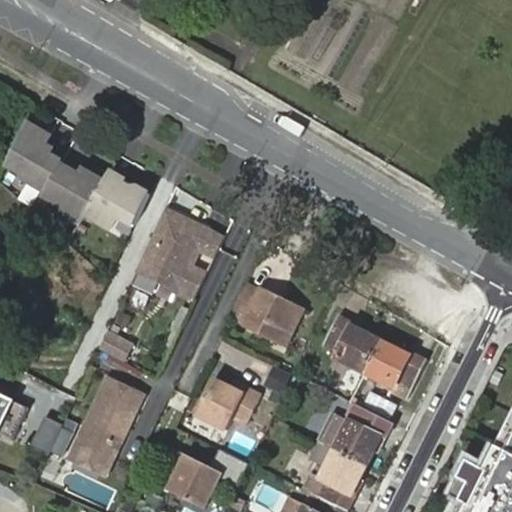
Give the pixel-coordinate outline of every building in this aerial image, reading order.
[(51,137),(27,123),(8,165),(13,169),(22,174),(27,181),(47,192),(44,196),(58,204),(66,215),(81,224),(86,215),(112,230),(118,220),(122,219),(136,227),(151,195),(112,173),(106,183),(85,171),(81,178),(62,166),(63,163),(50,155),(53,150),(46,145),(51,137)] [(511,182),(500,175),(484,201),(501,211),(511,192),(511,182)] [(223,241),(166,209),(144,257),(138,270),(193,301),(206,276),(190,269),(198,253),(213,260),(223,241)] [(262,293),(248,286),(236,311),(250,318),(247,325),(289,345),(307,308),(264,288),(262,293)] [(334,359),(366,375),(382,343),(369,335),(372,331),(343,316),(326,347),(337,354),(334,359)] [(111,330),(102,350),(129,362),(138,342),(111,330)] [(382,343),(366,375),(398,392),(401,385),(412,392),(429,360),(398,344),(394,348),(382,343)] [(282,394),(295,374),(280,364),(267,384),(282,394)] [(249,395),(236,388),(218,380),(201,415),(232,431),(238,419),(253,426),(267,396),(253,389),(249,395)] [(109,381),(69,461),(105,478),(145,399),(109,381)] [(239,382),(236,388),(249,395),(253,389),(239,382)] [(401,385),(398,392),(396,395),(407,401),(412,392),(401,385)] [(364,409),(392,424),(399,408),(372,394),(364,409)] [(28,409),(0,395),(0,435),(12,442),(28,409)] [(336,450),(369,466),(375,455),(378,456),(396,426),(392,424),(364,409),(355,405),(348,419),(351,421),(350,423),(336,450)] [(336,450),(350,423),(336,416),(323,443),(336,450)] [(70,457),(76,424),(43,417),(36,450),(70,457)] [(362,481),(369,466),(336,450),(321,442),(312,461),(328,469),(322,479),(313,475),(305,490),(322,499),(347,511),(350,511),(366,483),(362,481)] [(511,511),(511,448),(511,451),(501,446),(488,470),(481,467),(463,501),(471,505),(467,511),(511,511)] [(186,453),(178,469),(184,473),(181,479),(174,493),(211,510),(229,474),(186,453)] [(47,459),(42,478),(57,482),(62,463),(47,459)] [(184,473),(178,469),(174,475),(181,479),(184,473)] [(347,511),(322,499),(316,510),(311,508),(312,505),(298,498),(290,511),(347,511)]
